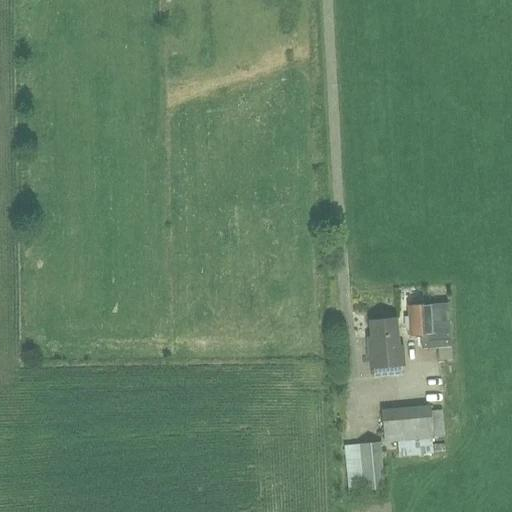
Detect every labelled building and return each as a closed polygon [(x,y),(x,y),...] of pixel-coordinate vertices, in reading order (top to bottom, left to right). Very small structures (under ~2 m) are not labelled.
[(450,346),(448,303),(408,305),(410,338),(420,337),(421,347),(450,346)] [(367,340),(370,370),(403,366),(401,348),(398,347),(395,321),(369,324),(370,340),(367,340)] [(491,394),(511,391),(511,380),(490,383),(491,394)] [(384,443),(402,442),(399,410),(381,412),(384,443)] [(428,413),(431,439),(444,438),(441,411),(428,413)] [(380,445),(360,446),(344,448),(347,490),(364,489),(364,492),(385,490),(380,445)]
